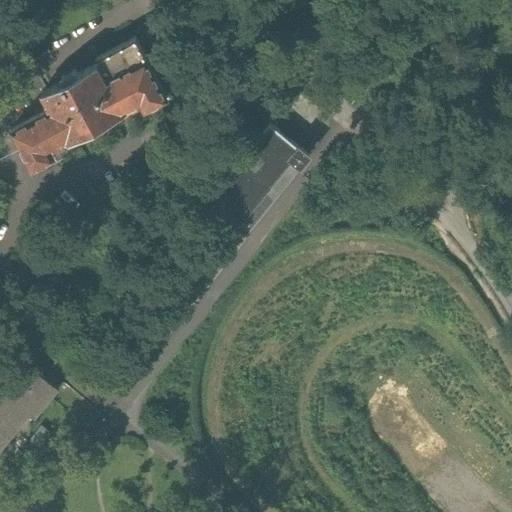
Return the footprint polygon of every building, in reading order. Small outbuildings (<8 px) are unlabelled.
[(133,38),(97,57),(110,82),(146,63),(133,38)] [(146,63),(110,82),(97,57),(41,87),(52,107),(12,128),(32,165),(74,143),(75,145),(164,97),(146,63)] [(236,123),(244,129),(252,120),(243,113),(236,123)] [(299,143),(273,122),(211,195),(253,227),(301,168),(312,154),(299,143)] [(58,388),(17,355),(0,375),(0,450),(29,414),(35,418),(58,388)]
